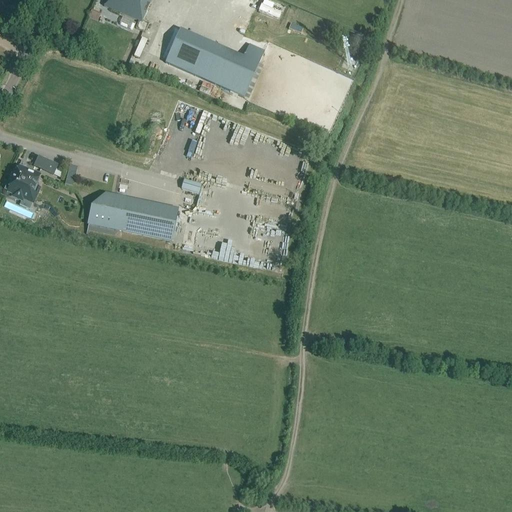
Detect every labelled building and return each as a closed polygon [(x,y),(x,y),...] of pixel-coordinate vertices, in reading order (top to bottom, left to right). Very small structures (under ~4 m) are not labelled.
[(106,0),(104,7),(139,22),(136,29),(146,33),(150,24),(143,21),(151,0),(106,0)] [(92,10),(89,17),(99,21),(102,14),(92,10)] [(165,64),(244,99),(259,66),(253,63),(180,31),(165,64)] [(11,175),(4,191),(13,195),(12,197),(21,201),(22,199),(28,201),(31,194),(33,195),(36,187),(34,186),(39,177),(18,168),(22,161),(21,161),(14,177),(12,176),(12,175),(11,175)] [(43,173),(53,177),(58,166),(48,162),(43,173)] [(69,166),(66,186),(75,187),(78,167),(69,166)] [(201,186),(183,181),(181,190),(199,195),(201,186)] [(91,209),(85,235),(86,235),(88,225),(169,242),(176,211),(104,196),(104,197),(91,209)]
